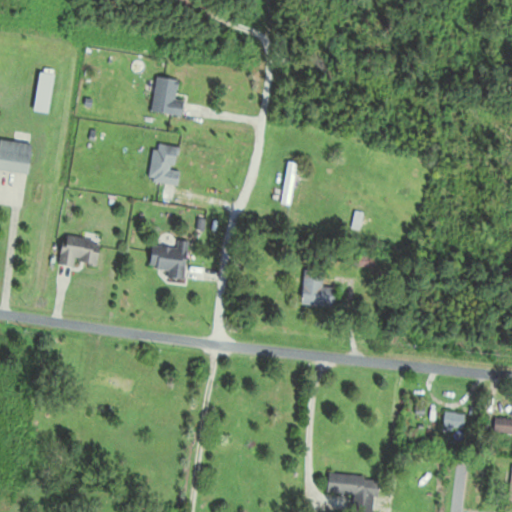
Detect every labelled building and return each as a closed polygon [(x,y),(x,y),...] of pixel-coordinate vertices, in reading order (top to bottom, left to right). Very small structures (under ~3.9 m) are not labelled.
[(48,113),(55,75),(41,72),(34,111),(48,113)] [(0,169),(31,174),(35,144),(2,139),(0,157),(0,169)] [(149,180),(179,185),(181,170),(176,169),(180,147),(156,142),(149,180)] [(294,165),(284,163),(276,205),(287,207),(294,165)] [(97,267),(102,241),(65,234),(60,260),(97,267)] [(169,277),(181,279),(186,241),(156,237),(152,267),(170,269),(169,277)] [(300,271),(297,307),(329,309),(331,289),(319,288),(320,273),(300,271)] [(135,390),(136,381),(91,375),(90,384),(135,390)] [(461,413),(441,413),(441,433),(461,433),(461,413)] [(511,435),(511,421),(491,421),(491,435),(511,435)] [(370,511),(373,480),(324,475),(322,494),(350,497),(349,511),(370,511)]
